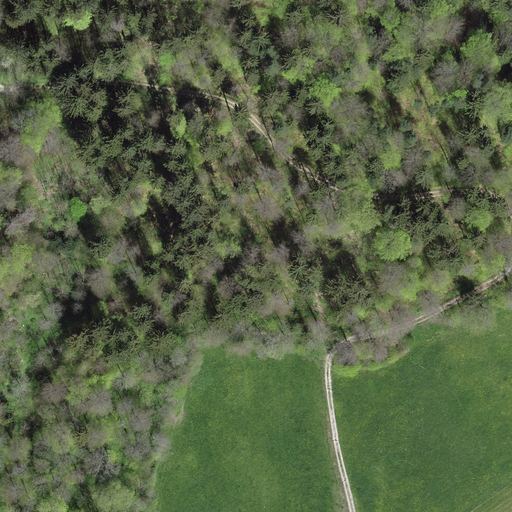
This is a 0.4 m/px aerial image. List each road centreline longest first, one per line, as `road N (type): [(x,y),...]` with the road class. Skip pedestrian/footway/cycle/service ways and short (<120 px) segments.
road 1 (track): [(0,87),(107,79),(215,95),(305,172),(351,191),(478,191),(511,213)]
road 2 (track): [(511,263),(409,324),(332,348),(334,432),(353,511)]
road 3 (track): [(100,226),(70,306),(17,404),(7,453),(10,511)]
